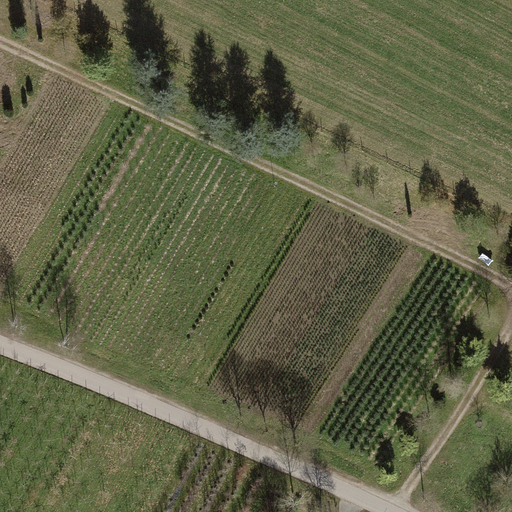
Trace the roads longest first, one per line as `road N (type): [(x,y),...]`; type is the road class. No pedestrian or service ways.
road 1 (residential): [(393,511),(0,342)]
road 2 (track): [(396,511),(511,321)]
